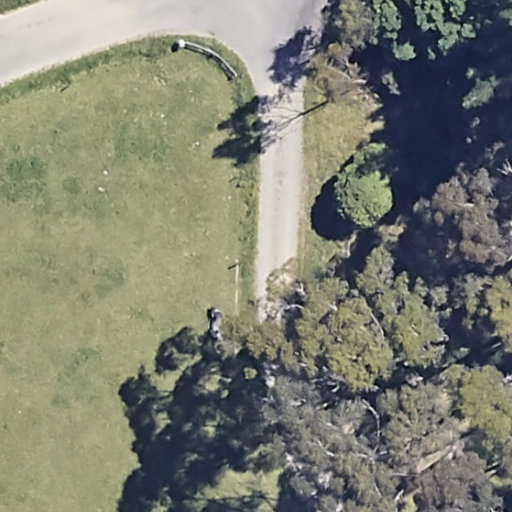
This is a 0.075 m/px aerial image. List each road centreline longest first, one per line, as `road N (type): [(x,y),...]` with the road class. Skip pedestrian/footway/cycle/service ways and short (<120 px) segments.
road 1 (unclassified): [(255,0),(274,98),(275,314),(312,459),(336,511)]
road 2 (unclassified): [(140,0),(0,46)]
